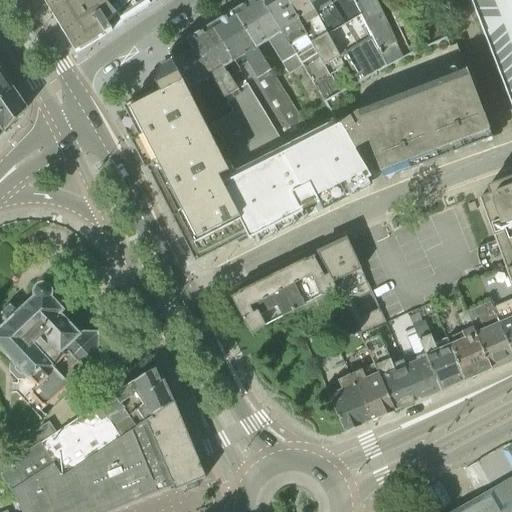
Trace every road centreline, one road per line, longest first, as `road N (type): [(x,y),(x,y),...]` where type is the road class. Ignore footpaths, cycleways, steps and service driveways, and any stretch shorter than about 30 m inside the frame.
road 1 (residential): [(183,292),(366,208),(511,155)]
road 2 (tertiary): [(111,223),(220,441),(250,481)]
road 3 (tertiary): [(335,486),(511,393)]
road 4 (tertiary): [(279,461),(241,409),(183,292)]
road 5 (tertiary): [(183,292),(90,121)]
road 6 (residential): [(67,81),(185,0)]
road 7 (tertiary): [(0,21),(66,133)]
